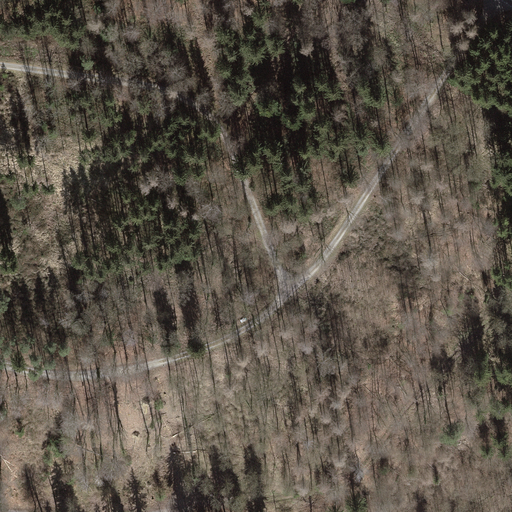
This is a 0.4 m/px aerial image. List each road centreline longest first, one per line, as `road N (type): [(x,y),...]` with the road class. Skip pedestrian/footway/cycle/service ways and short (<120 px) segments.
road 1 (track): [(499,0),(324,258),(273,310),(218,343),(124,370),(68,375),(0,363)]
road 2 (track): [(0,65),(154,87),(204,109),(224,135),(288,296)]
road 3 (track): [(182,511),(301,494),(352,475),(415,396),(511,302)]
